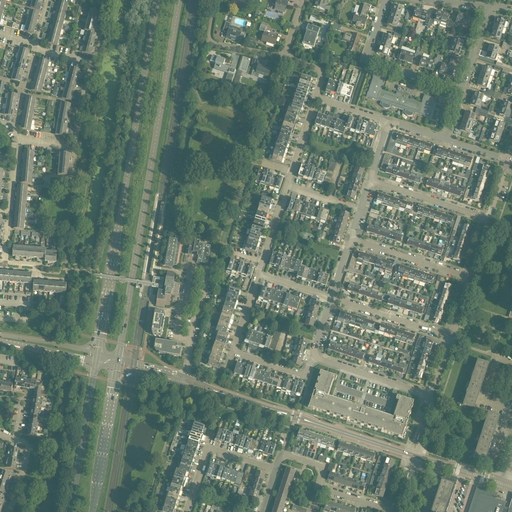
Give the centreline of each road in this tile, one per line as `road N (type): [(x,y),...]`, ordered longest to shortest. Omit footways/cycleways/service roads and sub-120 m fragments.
road 1 (secondary): [(118,359),(180,0)]
road 2 (secondary): [(158,0),(99,339)]
road 3 (tertiary): [(412,455),(227,395)]
road 4 (residential): [(462,98),(365,66),(385,0)]
road 5 (residential): [(392,511),(318,487),(323,468),(281,454)]
road 6 (secondary): [(93,374),(69,511)]
road 7 (residential): [(21,138),(75,146),(92,64)]
road 8 (secondary): [(92,511),(115,382)]
road 9 (residential): [(449,334),(331,298)]
road 10 (residential): [(217,0),(208,43),(286,56)]
road 11 (residential): [(469,277),(352,242)]
road 12 (residential): [(487,219),(372,181)]
road 13 (residential): [(429,397),(315,358)]
